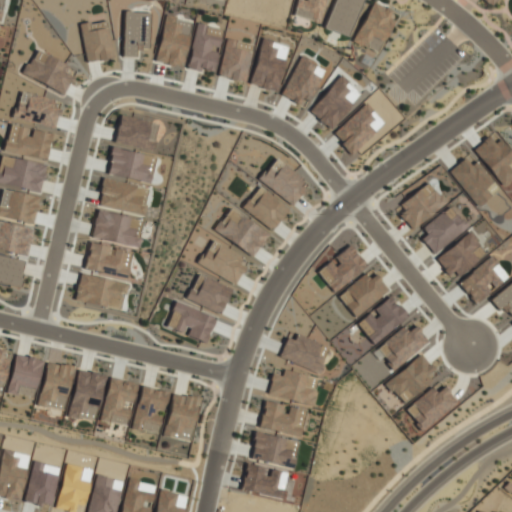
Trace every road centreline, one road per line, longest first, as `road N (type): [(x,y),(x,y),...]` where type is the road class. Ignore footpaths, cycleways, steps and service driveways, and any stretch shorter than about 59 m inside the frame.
road 1 (residential): [(511,85),(354,199),(278,284),(239,377),(208,511)]
road 2 (residential): [(472,346),(301,140),(260,117),(143,88),(111,92)]
road 3 (residential): [(39,329),(89,119),(111,92)]
road 4 (residential): [(0,319),(239,377)]
road 5 (tertiary): [(511,413),(453,448),(387,511)]
road 6 (tertiary): [(408,511),(511,431)]
